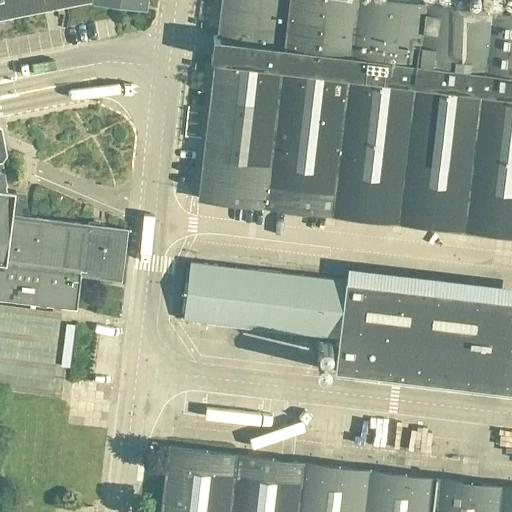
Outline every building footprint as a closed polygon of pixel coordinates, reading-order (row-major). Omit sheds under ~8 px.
[(0,0),(0,20),(91,2),(91,3),(145,9),(146,0),(0,0)] [(214,59),(198,200),(511,236),(511,9),(428,0),(221,0),(217,38),(212,37),(210,57),(209,58),(214,59)] [(125,230),(28,218),(11,216),(13,194),(6,193),(5,187),(6,187),(0,157),(0,300),(76,310),(80,275),(119,280),(125,230)] [(191,263),(184,321),(338,339),(334,373),(511,394),(511,301),(345,282),(191,263)] [(511,295),(511,280),(452,277),(451,291),(511,295)] [(0,394),(49,401),(60,317),(0,309),(0,394)] [(63,365),(72,365),(73,325),(64,325),(63,365)] [(511,511),(511,487),(169,447),(160,511),(511,511)]
